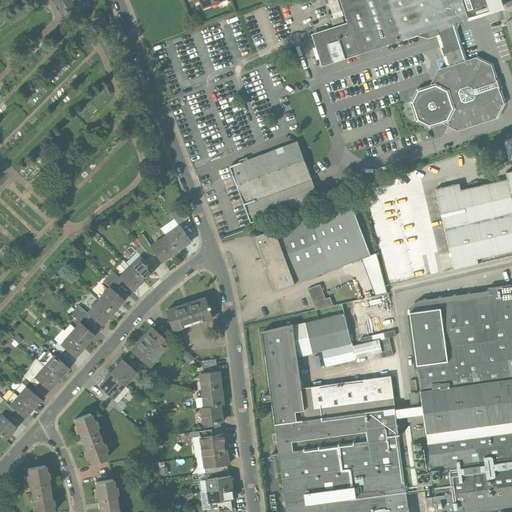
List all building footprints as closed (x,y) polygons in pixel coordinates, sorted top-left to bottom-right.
[(52,0),(62,15),(74,8),(68,0),(52,0)] [(339,0),(347,24),(357,55),(426,33),(460,21),(501,8),(498,0),(339,0)] [(268,19),(278,41),(286,37),(273,6),(263,10),(267,19),(268,19)] [(460,21),(426,33),(427,37),(436,34),(448,70),(441,72),(435,83),(416,89),(410,102),(416,120),(429,127),(447,122),(459,126),(492,116),(499,102),(495,89),(496,88),(497,86),(495,82),(493,81),(492,82),(488,68),(474,61),(468,63),(457,29),(460,21)] [(347,24),(330,29),(331,30),(318,34),(322,45),(315,47),(322,67),(357,55),(347,24)] [(298,141),(230,167),(251,223),(318,197),(298,141)] [(431,176),(420,179),(422,185),(433,182),(431,176)] [(511,202),(506,180),(460,191),(458,184),(435,190),(451,253),(455,269),(479,264),(478,259),(511,250),(511,202)] [(350,201),(312,215),(334,270),(361,260),(372,256),(350,201)] [(184,221),(176,210),(171,214),(178,225),(184,221)] [(312,215),(275,229),(296,285),(334,270),(312,215)] [(180,227),(174,231),(173,231),(166,236),(166,237),(177,251),(190,242),(191,242),(180,227)] [(296,285),(275,229),(255,236),(276,292),(296,285)] [(151,247),(142,234),(136,240),(140,246),(148,255),(151,258),(156,254),(151,247)] [(166,237),(152,247),(152,246),(151,247),(156,254),(162,262),(162,261),(177,251),(166,237)] [(148,255),(140,246),(134,250),(140,257),(143,259),(148,255)] [(442,256),(439,256),(443,272),(455,269),(451,253),(442,256)] [(372,256),(361,260),(375,296),(387,294),(376,254),(372,256)] [(140,257),(140,258),(130,268),(142,281),(152,271),(153,271),(153,270),(143,259),(140,257)] [(142,281),(130,268),(119,277),(119,278),(131,291),(132,291),(132,290),(142,281)] [(117,286),(107,278),(103,282),(110,288),(113,291),(117,286)] [(320,285),(307,290),(315,310),(333,305),(330,297),(325,299),(320,285)] [(490,302),(410,313),(427,434),(418,435),(426,500),(435,498),(437,511),(511,511),(511,286),(488,289),(490,302)] [(110,288),(104,294),(104,293),(98,300),(112,313),(123,300),(113,291),(110,288)] [(206,297),(167,310),(174,331),(213,318),(206,297)] [(112,313),(98,300),(92,307),(93,307),(87,313),(91,316),(101,325),(112,313)] [(87,313),(78,305),(74,310),(87,321),(91,316),(87,313)] [(87,321),(74,310),(70,315),(80,323),(83,325),(87,321)] [(344,315),(304,324),(311,353),(321,351),(325,368),(354,361),(354,359),(380,354),(381,360),(393,357),(389,340),(384,341),(382,341),(382,339),(377,340),(377,342),(372,343),(361,345),(352,347),(351,343),(350,343),(344,315)] [(83,325),(80,323),(80,324),(75,329),(74,328),(74,329),(76,330),(70,337),(82,348),(93,336),(94,335),(83,325)] [(304,324),(292,327),(296,356),(311,353),(304,324)] [(391,377),(301,389),(306,421),(296,356),(292,327),(292,325),(262,332),(271,395),(263,396),(262,396),(261,397),(261,399),(261,400),(262,401),(263,402),(264,402),(272,401),(279,453),(272,454),(271,455),(270,455),(270,457),(270,459),(271,459),(272,460),(280,459),(287,511),(388,511),(389,511),(386,490),(405,487),(395,409),(391,377)] [(151,327),(130,350),(148,366),(152,361),(153,362),(165,348),(164,348),(169,343),(151,327)] [(394,332),(383,334),(384,341),(389,340),(396,338),(394,332)] [(70,337),(69,336),(61,345),(61,344),(61,345),(74,357),(75,357),(82,348),(70,337)] [(371,337),(360,339),(361,345),(372,343),(371,337)] [(61,354),(52,345),(48,350),(57,358),(61,354)] [(57,358),(48,350),(38,361),(44,367),(58,379),(67,368),(68,368),(57,358)] [(138,366),(129,358),(125,363),(134,370),(138,366)] [(122,360),(110,374),(124,385),(136,372),(134,370),(125,363),(122,360)] [(58,379),(44,367),(35,378),(35,377),(34,378),(39,382),(48,390),(49,390),(48,389),(58,379)] [(203,373),(201,373),(202,381),(201,381),(202,390),(203,390),(221,388),(219,371),(218,371),(203,373)] [(34,378),(30,374),(26,379),(35,387),(39,382),(34,378)] [(110,374),(98,387),(107,395),(112,399),(124,385),(110,374)] [(35,387),(26,379),(22,383),(26,387),(31,391),(35,387)] [(31,391),(26,387),(26,388),(18,396),(32,408),(40,399),(40,400),(40,399),(31,391)] [(221,388),(203,390),(204,398),(203,398),(204,407),(221,405),(223,405),(221,388)] [(18,396),(14,392),(5,402),(15,410),(24,418),(24,417),(32,408),(18,396)] [(112,399),(107,395),(103,400),(112,408),(116,403),(112,399)] [(5,402),(4,400),(0,404),(11,414),(15,410),(5,402)] [(112,408),(103,400),(99,404),(108,412),(112,408)] [(11,414),(0,404),(0,412),(2,415),(7,419),(11,414)] [(204,407),(202,407),(203,415),(202,415),(203,424),(205,424),(221,422),(223,422),(221,405),(204,407)] [(92,421),(89,414),(73,420),(75,427),(73,427),(76,434),(78,433),(85,453),(83,454),(86,460),(88,459),(90,466),(107,459),(104,452),(106,452),(103,444),(101,445),(95,429),(97,428),(94,420),(92,421)] [(2,415),(0,417),(0,435),(5,440),(5,439),(15,427),(16,427),(7,419),(2,415)] [(221,422),(205,424),(206,430),(213,430),(222,428),(221,422)] [(214,435),(201,437),(203,457),(227,453),(224,434),(214,435)] [(227,453),(203,457),(205,468),(215,467),(227,465),(229,465),(227,453)] [(44,466),(27,470),(28,477),(26,477),(28,485),(30,485),(33,501),(31,502),(32,509),(34,509),(34,511),(52,511),(51,507),(53,506),(52,500),(50,500),(46,480),(48,479),(47,473),(45,473),(44,466)] [(216,478),(206,480),(208,491),(232,488),(230,477),(228,477),(216,478)] [(112,481),(94,484),(95,490),(93,491),(94,497),(96,497),(99,511),(116,511),(114,496),(116,495),(115,488),(113,488),(112,481)] [(405,487),(386,490),(389,511),(408,508),(405,487)] [(232,488),(208,491),(210,509),(217,508),(216,501),(233,499),(232,488)] [(235,511),(233,499),(216,501),(217,508),(217,511),(235,511)]
